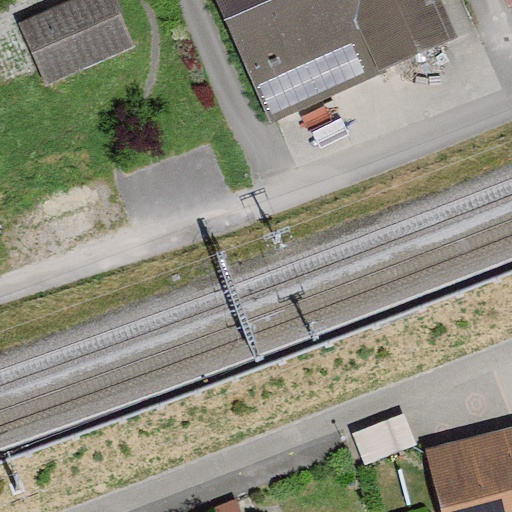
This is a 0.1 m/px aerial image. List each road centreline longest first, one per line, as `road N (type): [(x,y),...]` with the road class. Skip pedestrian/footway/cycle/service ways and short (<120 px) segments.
road 1 (residential): [(511,359),(108,511)]
road 2 (residential): [(511,107),(248,217)]
road 3 (track): [(248,217),(0,298)]
